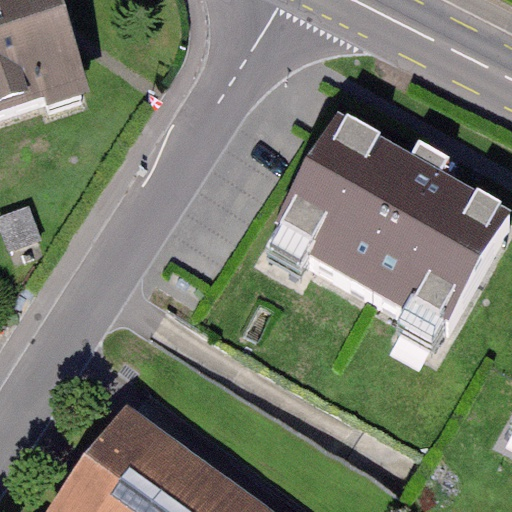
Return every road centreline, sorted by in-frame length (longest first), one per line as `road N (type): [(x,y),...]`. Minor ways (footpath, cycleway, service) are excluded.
road 1 (residential): [(281,0),(0,440)]
road 2 (primary): [(511,81),(353,0)]
